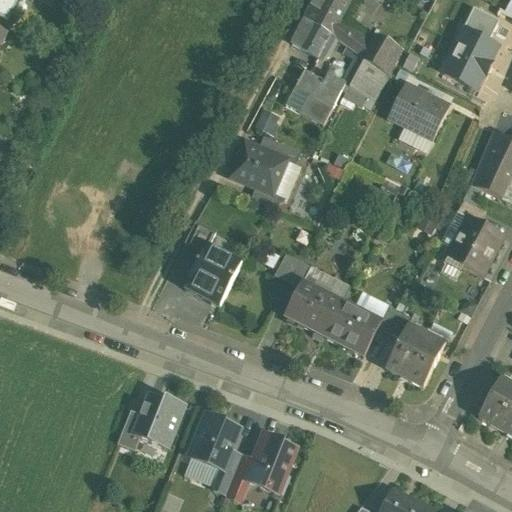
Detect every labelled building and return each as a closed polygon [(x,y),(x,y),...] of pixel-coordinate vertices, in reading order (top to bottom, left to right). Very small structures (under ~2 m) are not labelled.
[(0,0),(0,4),(7,8),(7,7),(11,0),(0,0)] [(148,203),(240,23),(194,0),(144,0),(63,159),(148,203)] [(315,0),(303,23),(304,24),(330,38),(331,38),(337,25),(350,0),(315,0)] [(362,0),(359,12),(375,16),(379,0),(362,0)] [(7,8),(0,4),(0,18),(7,22),(13,11),(7,7),(7,8)] [(488,45),(499,23),(473,11),(463,32),(465,34),(488,45)] [(330,38),(304,24),(292,45),(318,60),(330,38)] [(372,49),(337,25),(331,38),(364,62),(372,49)] [(497,50),(488,45),(465,34),(444,76),(476,92),(483,78),(485,79),(492,65),(490,64),(497,50)] [(364,62),(364,63),(388,76),(402,52),(378,39),(372,49),(364,62)] [(359,59),(352,56),(339,82),(346,85),(359,59)] [(388,76),(364,63),(349,90),(373,104),(388,76)] [(304,74),(296,90),(285,108),(323,129),(344,88),(328,79),(324,85),(304,74)] [(450,111),(405,88),(387,122),(432,146),(450,111)] [(511,143),(494,136),(489,147),(511,156),(511,143)] [(299,154),(265,141),(260,153),(293,167),(299,154)] [(260,153),(245,147),(231,181),(257,191),(279,201),(279,200),(286,203),(300,170),(260,153)] [(511,156),(489,147),(472,188),(501,200),(511,174),(511,156)] [(257,191),(253,202),(275,212),(279,201),(257,191)] [(485,215),(464,203),(457,215),(468,220),(469,219),(479,225),(485,215)] [(479,225),(469,219),(468,220),(445,262),(480,281),(504,238),(479,225)] [(216,236),(195,226),(185,246),(205,256),(209,249),(209,250),(216,236)] [(209,250),(209,249),(205,256),(187,293),(219,310),(241,266),(209,250)] [(286,259),(274,280),(288,288),(299,267),(286,259)] [(299,267),(288,288),(300,295),(303,288),(311,274),(299,267)] [(303,288),(300,295),(286,323),(323,341),(341,306),(303,288)] [(382,325),(341,306),(323,341),(365,363),(380,332),(383,326),(382,325)] [(388,310),(382,325),(383,326),(380,332),(389,337),(401,316),(388,310)] [(401,316),(389,337),(401,343),(408,330),(412,322),(401,316)] [(445,349),(408,330),(401,343),(386,373),(424,392),(445,349)] [(511,386),(501,381),(478,421),(511,440),(511,386)] [(166,404),(150,398),(142,418),(133,440),(139,442),(167,453),(185,408),(167,401),(166,404)] [(131,414),(117,448),(134,454),(139,442),(133,440),(142,418),(131,414)] [(225,424),(207,417),(189,461),(221,474),(222,475),(231,454),(239,433),(224,427),(225,424)] [(282,445),(263,438),(253,463),(245,484),(247,485),(278,497),(296,453),(282,447),(282,445)] [(222,475),(221,474),(213,494),(226,499),(242,458),(231,454),(222,475)] [(242,458),(226,499),(239,504),(247,485),(245,484),(253,463),(242,458)] [(432,511),(394,492),(384,511),(432,511)]
